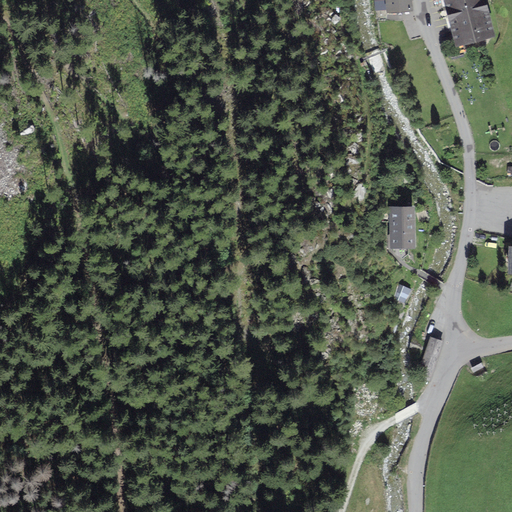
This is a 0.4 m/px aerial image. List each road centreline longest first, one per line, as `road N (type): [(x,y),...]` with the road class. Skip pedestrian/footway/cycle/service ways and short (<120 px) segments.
road 1 (track): [(118,511),(56,120),(0,33)]
road 2 (unclassified): [(421,0),(463,128),(468,221)]
road 3 (unclassified): [(452,350),(416,463),(416,511)]
road 4 (track): [(431,404),(395,417),(367,441),(342,511)]
road 5 (unclassified): [(468,221),(452,350)]
